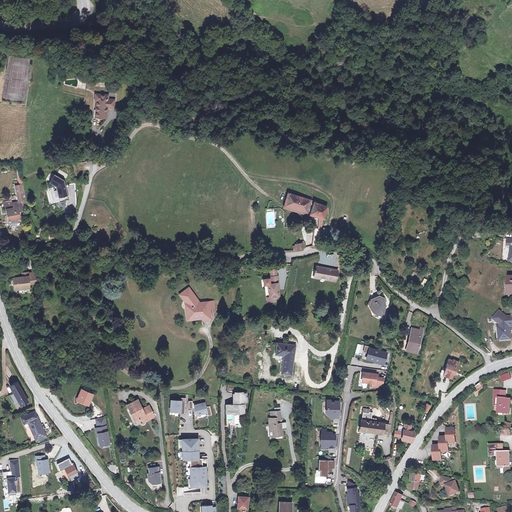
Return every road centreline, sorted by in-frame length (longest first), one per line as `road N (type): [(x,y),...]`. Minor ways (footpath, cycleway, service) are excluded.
road 1 (residential): [(492,366),(352,246),(215,262),(72,246)]
road 2 (secondary): [(0,309),(46,406),(138,511)]
road 3 (secondary): [(378,511),(444,404),(492,366)]
road 4 (residential): [(351,367),(336,485),(343,511)]
